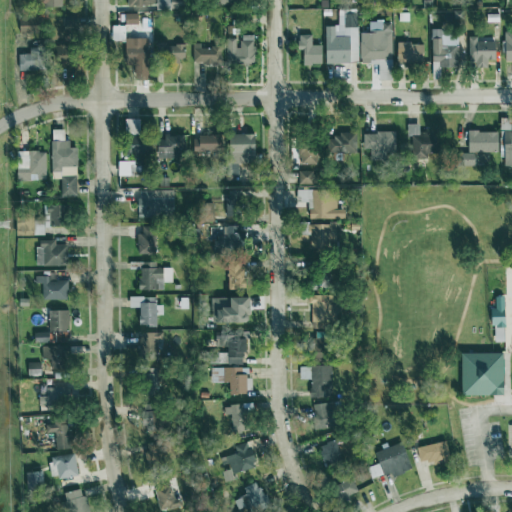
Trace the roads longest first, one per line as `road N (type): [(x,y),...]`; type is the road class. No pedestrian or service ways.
road 1 (residential): [(511,92),(273,88),(106,99),(40,111),(0,135)]
road 2 (residential): [(273,0),(273,403),(307,511)]
road 3 (residential): [(102,0),(104,399),(123,511)]
road 4 (residential): [(511,488),(453,492),(392,511)]
